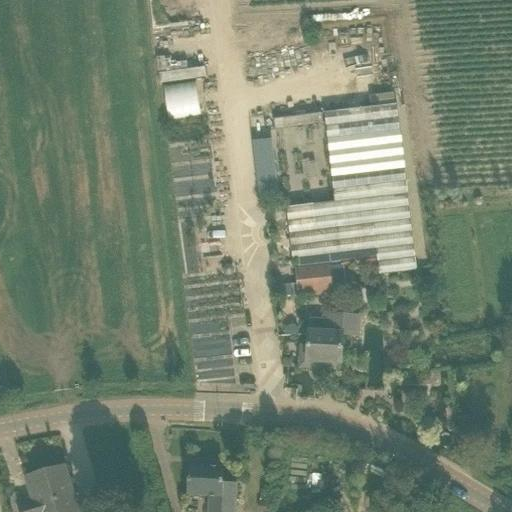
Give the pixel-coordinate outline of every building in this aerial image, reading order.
[(199,83),(164,85),(166,116),(200,115),(199,83)] [(298,259),(299,268),(332,265),(332,268),(375,263),(377,278),(416,271),(397,106),(324,114),(335,203),(286,209),(292,260),(298,259)] [(253,141),(263,201),(282,198),(273,138),(253,141)] [(332,265),(299,268),(295,269),(297,286),(299,297),(335,293),(332,268),(332,265)] [(293,297),(291,287),(271,289),(273,299),(293,297)] [(357,336),(358,317),(358,315),(328,313),(328,319),(310,318),(308,345),(301,345),(299,369),(337,371),(338,364),(342,364),(344,335),(357,336)] [(286,337),(300,336),(300,329),(296,326),(291,326),(286,329),(286,334),(286,337)] [(460,428),(462,438),(476,436),(474,425),(460,428)] [(33,498),(18,502),(20,511),(78,511),(65,466),(26,477),(33,498)] [(208,511),(236,511),(237,485),(223,484),(224,469),(190,467),(188,496),(209,497),(208,511)]
